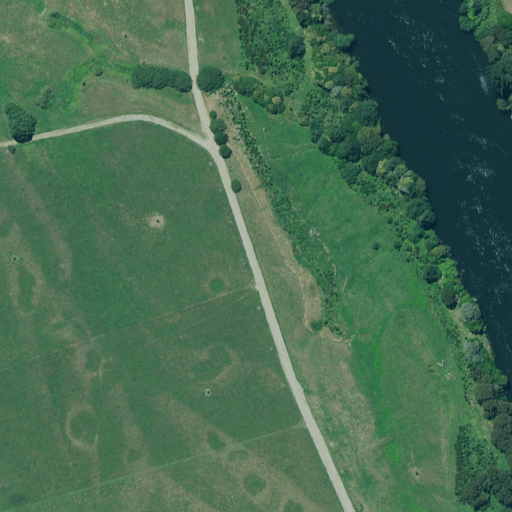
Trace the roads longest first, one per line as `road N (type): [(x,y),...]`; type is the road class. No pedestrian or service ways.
road 1 (track): [(349,511),(284,363),(203,114),(186,0)]
road 2 (track): [(0,149),(143,119),(184,133),(218,159)]
